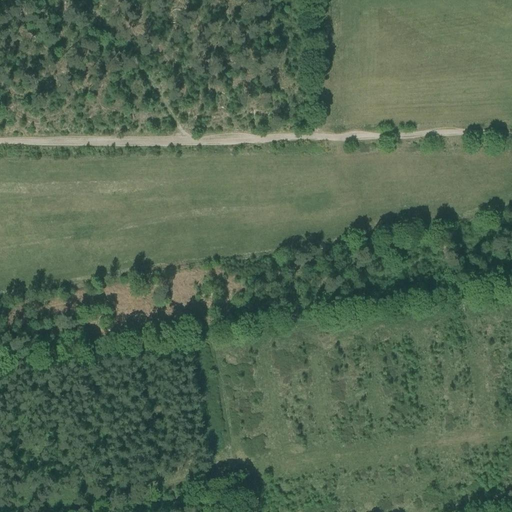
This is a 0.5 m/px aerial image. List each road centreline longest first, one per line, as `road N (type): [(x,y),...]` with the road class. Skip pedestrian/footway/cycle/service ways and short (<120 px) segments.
road 1 (track): [(0,143),(511,132)]
road 2 (track): [(83,0),(187,141)]
